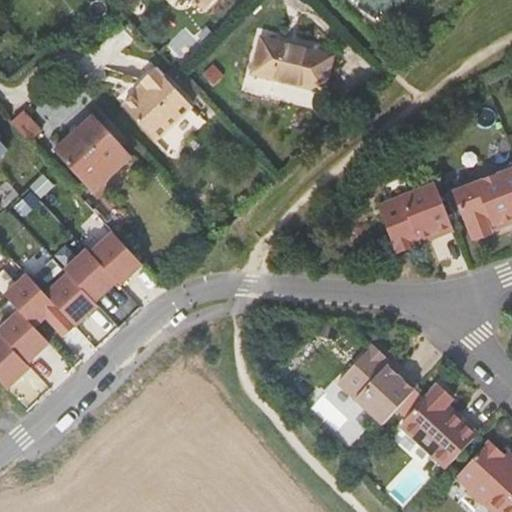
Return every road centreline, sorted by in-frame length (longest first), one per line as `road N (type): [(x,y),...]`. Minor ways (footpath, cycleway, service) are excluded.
road 1 (residential): [(447,307),(245,285),(183,295),(0,452)]
road 2 (track): [(240,307),(237,353),(245,383),(361,511)]
